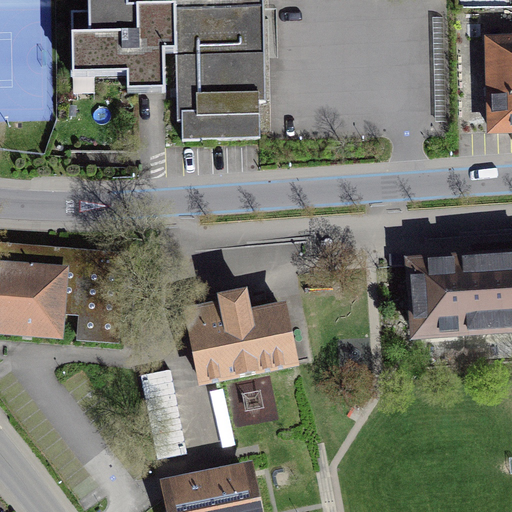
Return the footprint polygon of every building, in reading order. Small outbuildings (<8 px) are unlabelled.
[(176,55),(174,0),(89,0),(89,15),(72,15),(74,79),(127,78),(128,94),(164,93),(163,55),(176,55)] [(264,0),(174,0),(176,55),(177,123),(181,123),(181,142),(259,141),(259,104),(266,104),(264,0)] [(445,122),(443,18),(432,18),(435,122),(445,122)] [(511,42),(493,43),(495,141),(511,140),(511,42)] [(0,332),(59,337),(61,313),(80,314),(79,340),(115,342),(123,257),(118,256),(0,246),(0,332)] [(511,258),(410,265),(415,337),(511,330),(511,258)] [(221,307),(188,313),(203,384),(294,366),(282,309),(250,316),(245,294),(220,299),(221,307)] [(155,457),(185,454),(175,367),(146,371),(155,457)] [(222,390),(210,393),(226,466),(238,463),(222,390)] [(255,511),(248,477),(169,494),(172,511),(255,511)]
